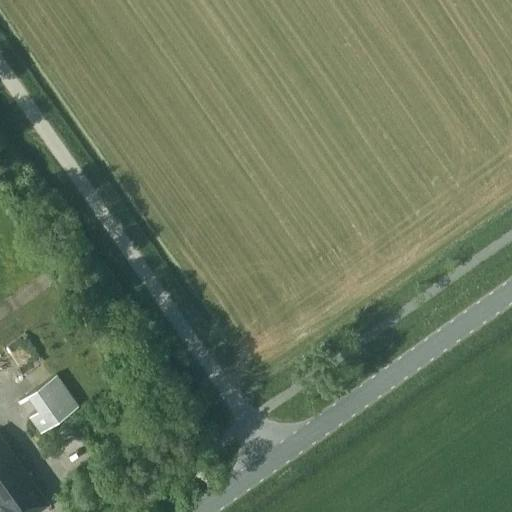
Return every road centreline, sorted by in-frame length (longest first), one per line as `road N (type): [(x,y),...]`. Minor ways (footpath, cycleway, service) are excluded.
road 1 (unclassified): [(274,456),(0,66)]
road 2 (tertiary): [(274,456),(511,288)]
